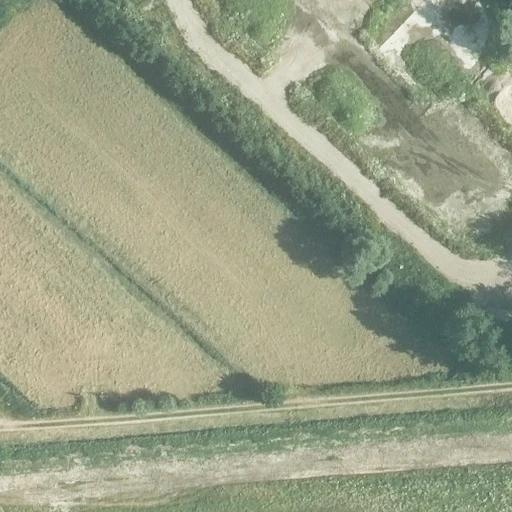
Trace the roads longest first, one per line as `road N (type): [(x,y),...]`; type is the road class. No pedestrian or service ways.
road 1 (track): [(511,386),(0,437)]
road 2 (track): [(0,57),(239,291),(279,346),(299,407)]
